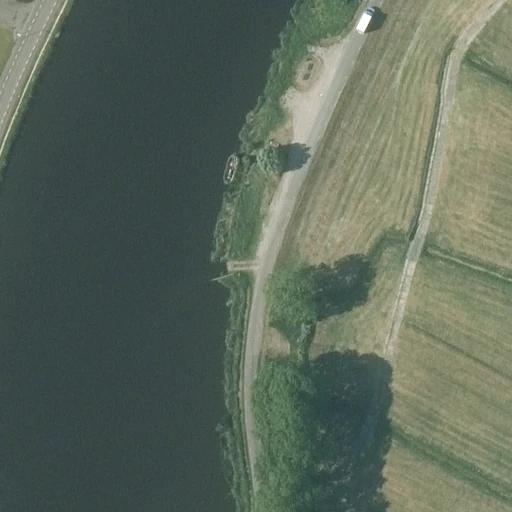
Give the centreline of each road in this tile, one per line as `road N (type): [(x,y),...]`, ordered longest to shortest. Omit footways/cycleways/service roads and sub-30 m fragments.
road 1 (track): [(360,511),(367,442),(413,265),(450,57),(501,0)]
road 2 (unclassified): [(262,511),(254,340),(297,175),(378,0)]
road 3 (tertiary): [(0,113),(54,0)]
